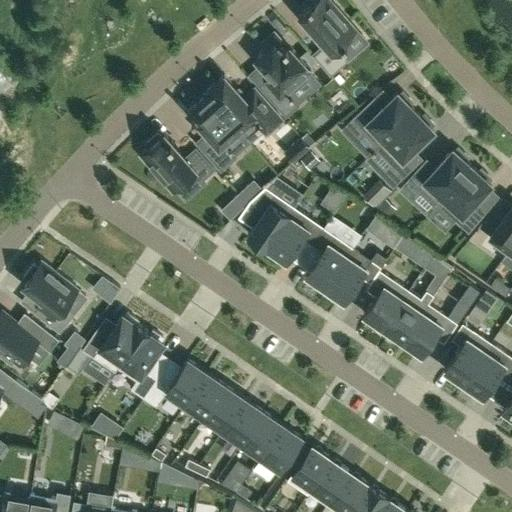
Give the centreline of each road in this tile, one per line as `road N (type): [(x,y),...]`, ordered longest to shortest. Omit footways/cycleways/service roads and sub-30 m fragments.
road 1 (residential): [(511,483),(66,181)]
road 2 (residential): [(260,0),(183,63),(66,181)]
road 3 (residential): [(511,124),(399,0)]
